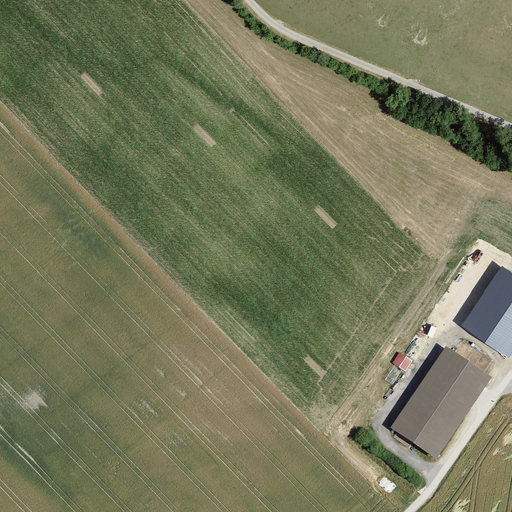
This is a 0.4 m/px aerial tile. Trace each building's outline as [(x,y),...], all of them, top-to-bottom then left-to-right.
[(467,314),(475,319),(482,308),(475,303),(467,314)] [(483,309),(475,321),(487,328),(494,316),(483,309)] [(432,315),(424,325),(436,335),(444,325),(432,315)] [(511,328),(509,326),(499,337),(511,348),(511,328)] [(492,383),(447,351),(392,430),(437,461),(492,383)]
